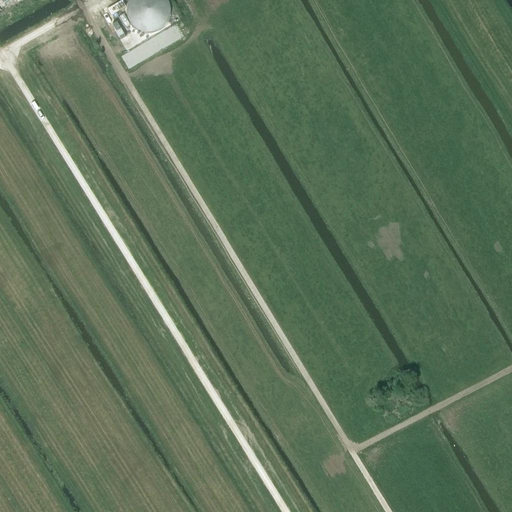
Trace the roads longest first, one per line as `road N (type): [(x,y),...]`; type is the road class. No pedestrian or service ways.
road 1 (track): [(92,0),(84,4),(91,22),(388,511)]
road 2 (track): [(351,451),(511,368)]
